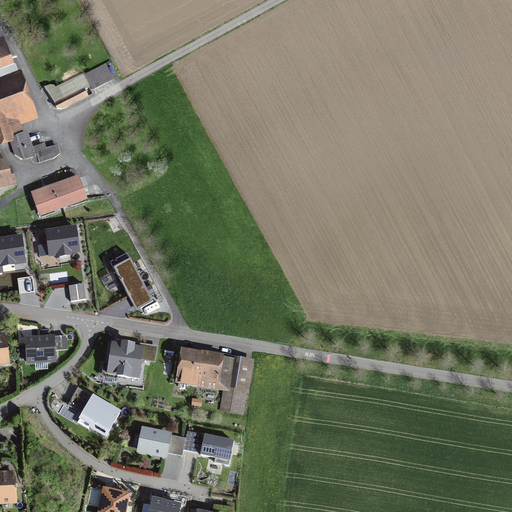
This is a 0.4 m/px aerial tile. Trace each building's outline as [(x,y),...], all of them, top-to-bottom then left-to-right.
[(0,150),(25,142),(23,133),(20,128),(38,121),(21,73),(17,75),(4,38),(0,39),(0,150)] [(104,64),(49,91),(58,107),(112,81),(104,64)] [(45,141),(47,145),(57,142),(54,137),(44,141),(41,132),(32,136),(35,145),(45,141)] [(0,192),(14,189),(3,152),(0,152),(0,192)] [(79,180),(32,198),(41,222),(88,205),(79,180)] [(78,235),(47,241),(51,269),(83,264),(78,235)] [(23,245),(0,248),(0,277),(27,273),(23,245)] [(168,301),(144,260),(125,271),(149,311),(168,301)] [(85,280),(70,281),(71,301),(86,300),(85,280)] [(57,337),(56,332),(26,334),(28,360),(58,358),(58,352),(57,337)] [(153,340),(108,334),(103,375),(138,380),(141,357),(151,358),(153,340)] [(76,335),(57,337),(58,352),(77,351),(76,335)] [(0,342),(0,369),(9,368),(6,342),(0,342)] [(176,384),(224,392),(229,359),(181,352),(176,384)] [(255,363),(229,359),(224,392),(220,414),(246,418),(255,363)] [(93,401),(79,393),(69,410),(84,418),(93,401)] [(109,438),(121,417),(93,401),(84,418),(81,421),(109,438)] [(166,452),(169,436),(143,430),(139,454),(164,459),(166,452)] [(185,439),(169,436),(166,452),(182,456),(185,439)] [(231,464),(234,446),(205,440),(201,458),(231,464)] [(0,473),(1,504),(16,504),(15,473),(0,473)] [(132,511),(136,494),(107,489),(102,511),(132,511)] [(47,494),(40,496),(42,502),(49,499),(47,494)] [(180,511),(182,509),(152,503),(150,511),(180,511)]
